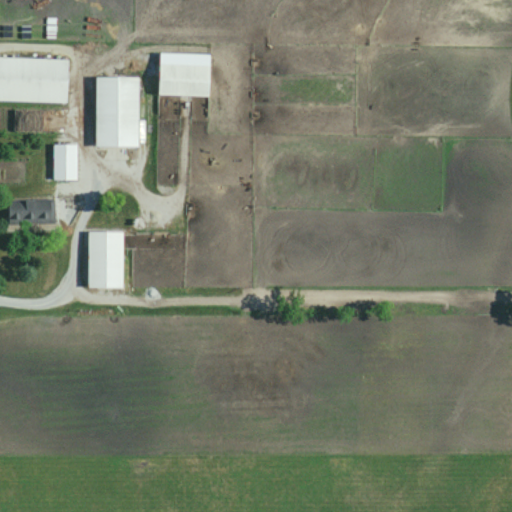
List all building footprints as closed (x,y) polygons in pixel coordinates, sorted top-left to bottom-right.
[(0,57),(66,60),(65,103),(0,101),(0,57)] [(158,64),(208,66),(207,97),(157,95),(158,64)] [(95,77),(94,146),(137,147),(138,78),(95,77)] [(51,144),(51,181),(74,181),(74,144),(51,144)] [(4,199),(49,199),(49,222),(4,223),(4,199)] [(86,231),(86,288),(123,288),(123,231),(86,231)]
